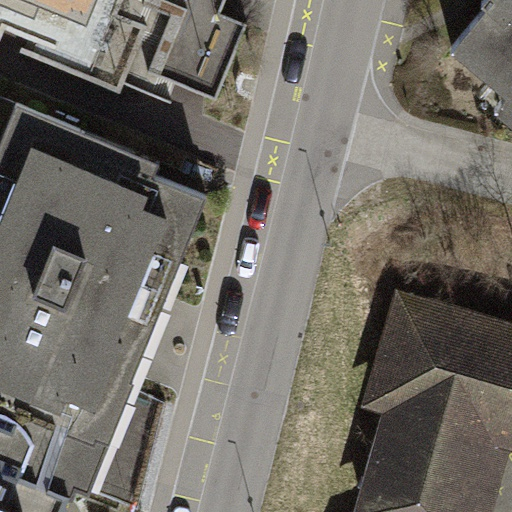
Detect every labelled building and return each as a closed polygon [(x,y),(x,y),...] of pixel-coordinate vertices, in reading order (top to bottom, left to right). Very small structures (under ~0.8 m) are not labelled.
[(7,0),(34,10),(38,0),(57,0),(88,12),(92,0),(7,0)] [(511,0),(485,0),(452,40),(506,85),(493,100),(511,115),(511,0)] [(154,159),(0,97),(0,447),(72,477),(86,484),(150,326),(203,195),(149,173),(154,159)] [(511,322),(396,289),(363,403),(382,408),(351,511),(492,511),(510,450),(511,450),(511,322)] [(0,511),(57,511),(61,504),(72,477),(0,447),(0,511)]
